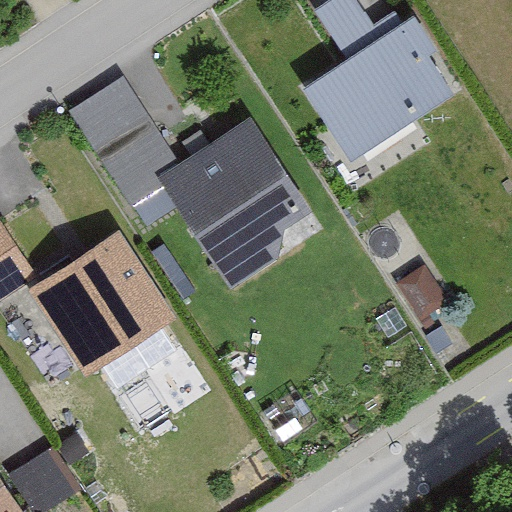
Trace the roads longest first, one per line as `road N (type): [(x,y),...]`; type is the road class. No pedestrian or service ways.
road 1 (residential): [(511,384),(315,511)]
road 2 (residential): [(0,110),(164,0)]
